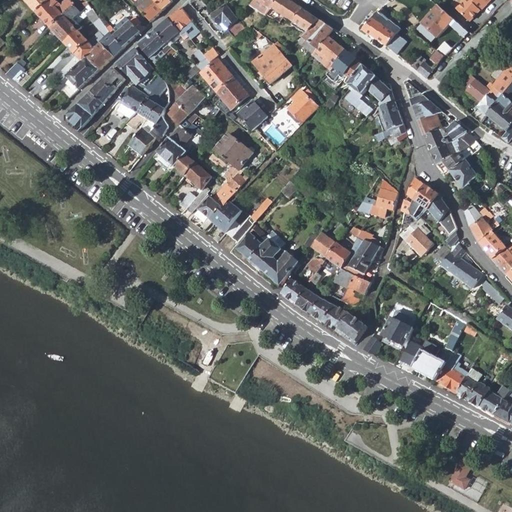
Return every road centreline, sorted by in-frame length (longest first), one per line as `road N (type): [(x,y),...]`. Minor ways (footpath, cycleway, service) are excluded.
road 1 (secondary): [(48,127),(337,352),(511,443)]
road 2 (residential): [(400,72),(418,159),(453,202),(472,247),(511,291)]
road 3 (residential): [(182,1),(48,127)]
road 4 (residential): [(271,107),(182,1)]
